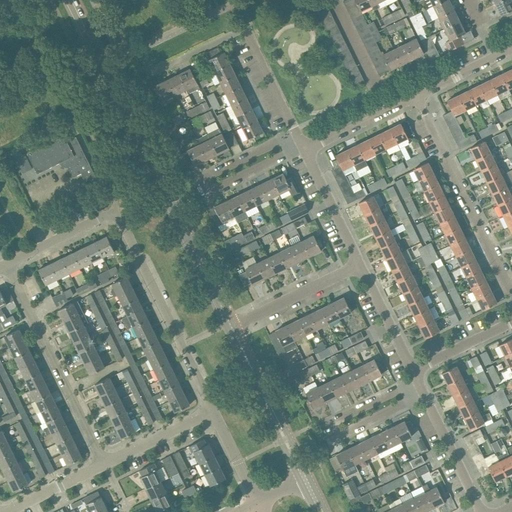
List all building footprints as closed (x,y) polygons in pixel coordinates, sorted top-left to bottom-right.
[(354,0),(356,3),(359,8),(360,11),(372,5),(369,0),(354,0)] [(383,0),(369,0),(372,5),(374,10),(379,8),(377,3),(383,0)] [(448,0),(446,0),(433,6),(439,18),(454,10),(452,5),(451,5),(448,0)] [(511,10),(511,3),(510,0),(502,0),(495,3),(501,16),(511,10)] [(356,3),(346,8),(349,13),(359,8),(356,3)] [(411,3),(404,7),(408,15),(415,12),(411,3)] [(362,14),(360,11),(359,8),(349,13),(351,19),(362,14)] [(321,20),(331,15),(329,9),(318,14),(321,20)] [(390,14),(393,21),(402,17),(399,10),(390,14)] [(439,18),(445,29),(460,22),(456,15),(457,15),(454,10),(439,18)] [(354,24),(364,19),(362,14),(351,19),(354,24)] [(385,25),(393,21),(390,14),(382,18),(385,25)] [(324,25),(334,20),(331,15),(321,20),(324,25)] [(411,21),(415,29),(422,26),(418,18),(411,21)] [(367,25),(364,19),(354,24),(357,30),(367,25)] [(403,19),(395,23),(398,30),(407,26),(403,19)] [(326,31),(337,26),(334,20),(324,25),(326,31)] [(370,30),(371,33),(378,30),(373,22),(367,25),(370,30)] [(460,36),(466,33),(463,28),(460,22),(445,29),(450,41),(445,43),(449,51),(464,44),(460,36)] [(398,30),(395,23),(386,27),(390,34),(398,30)] [(360,36),(370,30),(367,25),(357,30),(360,36)] [(337,26),(326,31),(329,37),(340,31),(337,26)] [(422,26),(415,29),(419,38),(426,34),(422,26)] [(360,36),(362,41),(373,36),(371,33),(370,30),(360,36)] [(373,36),(375,42),(376,42),(382,39),(378,30),(371,33),(373,36)] [(332,42),(342,37),(340,31),(329,37),(332,42)] [(375,42),(373,36),(362,41),(365,47),(375,42)] [(439,56),(430,36),(421,41),(431,60),(439,56)] [(345,43),(342,37),(332,42),(335,48),(345,43)] [(405,44),(412,59),(418,56),(419,56),(424,54),(424,53),(417,39),(405,44)] [(365,47),(368,52),(378,47),(376,42),(365,47)] [(337,53),(348,48),(345,43),(335,48),(337,53)] [(405,44),(394,50),(401,65),(406,63),(406,62),(412,59),(405,44)] [(215,71),(230,64),(228,59),(227,59),(224,53),(225,53),(224,52),(221,54),(218,47),(206,53),(215,71)] [(370,58),(381,53),(378,47),(368,52),(370,58)] [(340,59),(351,54),(348,48),(337,53),(340,59)] [(386,64),(389,70),(390,70),(396,67),(396,68),(401,65),(394,50),(382,55),(384,58),(386,64)] [(370,58),(373,64),(384,58),(382,55),(381,53),(370,58)] [(340,59),(343,65),(353,59),(351,54),(340,59)] [(384,58),(373,64),(376,69),(386,64),(384,58)] [(356,65),(353,59),(343,65),(346,70),(356,65)] [(191,63),(199,79),(205,76),(201,67),(199,68),(195,60),(191,63)] [(215,71),(220,82),(235,75),(232,69),(233,69),(230,64),(215,71)] [(389,70),(386,64),(376,69),(379,75),(389,70)] [(348,76),(359,71),(356,65),(346,70),(348,76)] [(185,71),(178,74),(188,94),(200,88),(190,69),(190,68),(184,71),(185,71)] [(511,69),(501,74),(508,89),(511,87),(511,69)] [(362,76),(359,71),(348,76),(351,81),(362,76)] [(188,94),(178,74),(172,78),(172,77),(167,80),(175,96),(186,90),(188,94)] [(490,80),(498,94),(508,89),(501,74),(490,80)] [(235,75),(220,82),(226,94),(241,86),(239,81),(238,81),(235,75)] [(205,76),(199,79),(203,88),(209,84),(205,76)] [(362,76),(351,81),(354,87),(364,82),(362,76)] [(163,101),(175,96),(167,80),(162,82),(162,83),(156,85),(155,86),(156,86),(163,101)] [(480,85),(487,99),(498,94),(490,80),(480,85)] [(487,99),(480,85),(469,90),(476,105),(487,99)] [(226,94),(231,105),(246,98),(243,92),(244,91),(241,86),(226,94)] [(469,90),(458,95),(465,110),(476,105),(469,90)] [(210,102),(216,99),(213,93),(207,96),(210,102)] [(447,101),(452,111),(454,115),(465,110),(458,95),(447,101)] [(231,105),(237,117),(252,109),(250,104),(249,104),(246,98),(231,105)] [(216,99),(210,102),(214,110),(220,107),(216,99)] [(206,102),(195,108),(198,114),(209,108),(206,102)] [(506,111),(509,119),(511,117),(511,103),(511,102),(503,106),(506,111)] [(189,118),(198,114),(195,108),(186,112),(189,118)] [(237,117),(242,128),(257,120),(254,114),(255,114),(252,109),(237,117)] [(199,117),(202,123),(214,118),(211,111),(199,117)] [(455,117),(454,115),(452,111),(443,116),(445,121),(455,117)] [(506,111),(497,116),(501,123),(509,119),(506,111)] [(217,116),(221,124),(227,121),(223,113),(217,116)] [(183,121),(180,115),(172,119),(175,125),(183,121)] [(194,127),(202,123),(199,117),(191,121),(194,127)] [(448,127),(458,122),(455,117),(445,121),(448,127)] [(263,132),(264,132),(261,126),(261,127),(257,120),(242,128),(248,139),(263,132)] [(218,121),(207,126),(209,132),(220,127),(218,121)] [(221,124),(225,133),(231,129),(227,121),(221,124)] [(451,132),(460,128),(458,122),(448,127),(451,132)] [(487,128),(491,134),(501,129),(498,123),(495,125),(495,124),(487,128)] [(401,124),(390,129),(397,143),(408,138),(401,124)] [(182,137),(177,126),(168,130),(174,141),(182,137)] [(207,134),(217,154),(224,151),(224,152),(230,149),(229,148),(229,149),(219,128),(207,134)] [(463,133),(460,128),(451,132),(454,138),(463,133)] [(491,134),(487,128),(478,132),(482,139),(491,134)] [(379,134),(386,149),(397,143),(390,129),(379,134)] [(509,140),(504,131),(497,135),(502,143),(509,140)] [(238,144),(233,133),(226,136),(232,147),(238,144)] [(466,139),(465,138),(463,133),(454,138),(456,144),(466,139)] [(196,140),(199,145),(206,160),(211,158),(211,157),(217,154),(207,134),(196,140)] [(375,154),(386,149),(379,134),(368,140),(375,154)] [(465,138),(466,139),(469,145),(477,141),(474,134),(465,138)] [(66,167),(67,166),(73,178),(81,173),(85,182),(95,177),(91,168),(76,137),(67,142),(64,135),(27,153),(37,174),(60,163),(61,164),(66,167)] [(469,145),(466,139),(456,144),(459,149),(469,145)] [(364,159),(375,154),(368,140),(357,145),(364,159)] [(470,148),(476,160),(490,153),(485,141),(470,148)] [(503,146),(508,158),(511,155),(511,146),(510,143),(503,146)] [(206,160),(199,145),(187,151),(194,166),(195,165),(201,162),(201,163),(206,160)] [(347,150),(354,165),(364,159),(357,145),(347,150)] [(343,170),(354,165),(347,150),(336,156),(341,166),(343,170)] [(426,159),(423,152),(419,155),(405,161),(409,167),(426,159)] [(481,171),(496,164),(490,153),(476,160),(481,171)] [(32,169),(25,154),(15,159),(23,174),(32,169)] [(395,166),(398,173),(406,169),(403,162),(395,166)] [(419,180),(433,173),(428,162),(414,169),(419,180)] [(496,164),(481,171),(487,182),(501,175),(505,172),(502,167),(498,169),(496,164)] [(334,176),(343,171),(343,170),(341,166),(331,170),(334,176)] [(389,177),(398,173),(395,166),(386,171),(389,177)] [(337,182),(346,177),(343,171),(334,176),(337,182)] [(271,179),(279,194),(282,193),(289,189),(292,196),(299,192),(292,177),(286,180),(283,174),(284,174),(283,173),(282,174),(277,177),(276,176),(271,179)] [(424,191),(439,184),(433,173),(419,180),(424,191)] [(507,186),(501,175),(487,182),(492,194),(507,186)] [(339,187),(349,183),(346,177),(337,182),(339,187)] [(376,182),(379,189),(388,185),(384,178),(376,182)] [(395,181),(399,190),(406,187),(402,178),(395,181)] [(268,199),(279,194),(271,179),(266,181),(267,181),(260,185),(268,199)] [(371,193),(379,189),(376,182),(367,186),(371,193)] [(342,193),(352,188),(349,183),(339,187),(342,193)] [(429,202),(444,195),(439,184),(424,191),(429,202)] [(249,190),(256,205),(268,199),(260,185),(254,188),(254,187),(249,190)] [(386,189),(392,201),(399,198),(393,186),(386,189)] [(492,194),(498,205),(511,197),(507,186),(492,194)] [(405,201),(411,198),(406,187),(399,190),(405,201)] [(354,194),(354,193),(352,188),(342,193),(345,198),(354,194)] [(354,193),(354,194),(357,199),(365,195),(362,189),(354,193)] [(245,211),(256,205),(249,190),(244,192),(244,193),(238,196),(245,211)] [(357,199),(354,194),(345,198),(347,204),(357,199)] [(435,213),(449,206),(444,195),(429,202),(435,213)] [(234,216),(245,211),(238,196),(231,199),(231,198),(226,201),(234,216)] [(364,214),(379,207),(373,196),(359,203),(364,214)] [(511,197),(498,205),(503,216),(511,211),(511,197)] [(399,198),(392,201),(397,212),(404,209),(399,198)] [(410,212),(417,208),(411,198),(405,201),(410,212)] [(223,221),(234,216),(226,201),(221,203),(221,204),(215,207),(215,206),(214,207),(218,214),(213,217),(217,226),(224,223),(223,221)] [(305,205),(288,213),(292,220),(309,212),(305,205)] [(440,224),(454,217),(449,206),(435,213),(440,224)] [(384,219),(379,207),(364,214),(370,226),(384,219)] [(413,219),(420,216),(417,208),(410,212),(413,219)] [(403,223),(410,220),(404,209),(397,212),(403,223)] [(511,211),(503,216),(509,227),(511,225),(511,211)] [(283,224),(292,220),(288,213),(280,218),(283,224)] [(305,217),(293,223),(296,229),(308,223),(305,217)] [(460,227),(454,217),(440,224),(445,234),(460,227)] [(375,237),(390,230),(384,219),(370,226),(375,237)] [(274,220),(266,224),(269,231),(278,227),(274,220)] [(410,220),(403,223),(408,235),(415,231),(410,220)] [(420,233),(427,230),(423,222),(416,225),(420,233)] [(296,229),(293,223),(285,227),(288,233),(296,229)] [(269,231),(266,224),(257,229),(261,235),(269,231)] [(451,245),(465,238),(460,227),(445,234),(451,245)] [(279,230),(270,234),(274,240),(282,236),(279,230)] [(375,237),(381,248),(401,238),(398,233),(393,236),(390,230),(375,237)] [(431,239),(427,230),(420,233),(424,242),(431,239)] [(243,236),(246,242),(255,238),(252,231),(243,236)] [(419,240),(415,231),(408,235),(412,243),(419,240)] [(274,240),(270,234),(262,238),(265,244),(274,240)] [(107,236),(95,242),(103,257),(114,251),(107,236)] [(238,246),(246,242),(243,236),(235,240),(238,246)] [(314,236),(302,241),(310,257),(315,254),(314,254),(320,251),(321,251),(321,250),(314,236)] [(231,238),(223,241),(229,252),(236,249),(231,238)] [(401,238),(381,248),(386,259),(401,252),(395,241),(401,239),(401,238)] [(470,249),(465,238),(451,245),(456,256),(470,249)] [(248,245),(251,251),(259,247),(256,241),(248,245)] [(310,257),(302,241),(291,247),(298,262),(304,259),(310,257)] [(103,257),(95,242),(84,247),(91,262),(103,257)] [(427,253),(429,256),(436,252),(431,242),(424,246),(427,253)] [(421,256),(427,253),(424,246),(422,247),(420,243),(416,245),(420,255),(421,256)] [(243,255),(251,251),(248,245),(239,249),(243,255)] [(73,253),(80,268),(91,262),(84,247),(73,253)] [(298,262),(291,247),(279,252),(287,268),(292,265),(298,262)] [(461,267),(476,260),(470,249),(456,256),(461,267)] [(279,252),(268,258),(275,273),(282,270),(287,268),(279,252)] [(386,259),(392,271),(406,264),(401,252),(386,259)] [(436,252),(429,256),(432,263),(434,262),(436,266),(442,263),(440,258),(439,259),(436,252)] [(62,258),(69,274),(80,268),(73,253),(62,258)] [(432,265),(431,263),(432,263),(429,256),(427,253),(421,256),(425,265),(426,268),(432,265)] [(50,264),(58,279),(69,274),(62,258),(50,264)] [(275,273),(268,258),(257,263),(264,279),(269,276),(275,273)] [(481,271),(476,260),(461,267),(466,278),(481,271)] [(264,279),(257,263),(245,269),(252,284),(253,284),(259,281),(264,279)] [(436,266),(441,277),(448,273),(444,264),(443,265),(442,263),(436,266)] [(58,279),(50,264),(38,270),(46,285),(58,279)] [(406,264),(392,271),(397,282),(412,275),(406,264)] [(115,266),(109,270),(112,277),(119,273),(115,266)] [(433,268),(426,271),(430,280),(437,276),(433,268)] [(98,275),(102,284),(109,281),(108,278),(112,277),(111,276),(109,270),(98,275)] [(472,288),(486,281),(481,271),(466,278),(472,288)] [(441,277),(446,287),(454,284),(454,283),(453,282),(448,273),(441,277)] [(397,282),(403,293),(417,286),(412,275),(397,282)] [(436,291),(443,288),(437,276),(430,280),(434,289),(435,288),(436,291)] [(113,297),(132,288),(127,277),(112,284),(114,289),(111,291),(113,297)] [(94,280),(87,283),(90,290),(97,286),(94,280)] [(477,299),(491,292),(486,281),(472,288),(477,299)] [(79,295),(90,290),(87,283),(76,289),(79,295)] [(454,284),(446,287),(452,298),(459,295),(455,286),(454,284)] [(417,286),(403,293),(408,304),(423,297),(417,286)] [(0,318),(2,322),(4,321),(12,318),(10,313),(4,315),(4,313),(0,307),(14,301),(7,287),(0,291),(0,290),(0,318)] [(117,295),(123,305),(137,298),(132,288),(113,297),(114,297),(117,295)] [(441,302),(448,299),(443,288),(436,291),(438,293),(437,294),(441,302)] [(64,292),(68,301),(67,299),(74,295),(71,289),(64,292)] [(94,293),(99,304),(105,301),(100,290),(94,293)] [(56,307),(68,301),(64,292),(52,298),(56,307)] [(497,303),(491,292),(477,299),(482,310),(497,303)] [(85,297),(91,308),(95,305),(90,295),(85,297)] [(457,309),(464,306),(459,295),(452,298),(456,307),(457,309)] [(332,302),(340,318),(351,312),(344,297),(343,297),(337,300),(332,302)] [(423,297),(408,304),(414,316),(428,309),(423,297)] [(119,313),(122,319),(142,309),(137,298),(123,305),(125,310),(119,313)] [(448,299),(441,302),(438,304),(442,313),(444,311),(446,314),(453,310),(448,299)] [(58,310),(64,321),(83,312),(78,301),(58,310)] [(99,304),(105,314),(110,311),(105,301),(99,304)] [(327,305),(321,308),(328,324),(340,318),(332,302),(327,305)] [(96,318),(101,316),(95,305),(91,308),(96,318)] [(463,320),(469,317),(464,306),(457,309),(463,320)] [(328,324),(321,308),(314,312),(314,311),(309,314),(320,335),(317,329),(328,324)] [(148,320),(142,309),(122,319),(127,330),(133,327),(148,320)] [(414,316),(419,327),(434,320),(428,309),(414,316)] [(110,311),(105,314),(110,325),(115,322),(110,311)] [(83,312),(64,321),(69,332),(84,324),(88,322),(83,312)] [(320,335),(309,314),(304,316),(304,317),(298,320),(306,335),(308,340),(320,335)] [(458,322),(454,314),(447,317),(451,325),(458,322)] [(106,327),(101,316),(96,318),(101,329),(106,327)] [(13,317),(2,322),(5,328),(16,323),(13,317)] [(133,327),(138,337),(153,330),(148,320),(133,327)] [(294,340),(306,335),(298,320),(292,323),(292,322),(286,325),(294,340)] [(434,320),(419,327),(425,338),(440,331),(434,320)] [(115,322),(110,325),(115,336),(121,333),(115,322)] [(84,324),(69,332),(74,342),(89,335),(84,324)] [(286,352),(297,346),(294,340),(286,325),(281,327),(282,328),(276,331),(276,330),(275,331),(286,352)] [(106,340),(111,338),(106,327),(101,329),(103,334),(101,335),(104,341),(106,340)] [(10,347),(24,340),(19,329),(5,336),(10,347)] [(138,337),(143,348),(158,341),(153,330),(138,337)] [(361,332),(349,337),(353,344),(364,338),(361,332)] [(121,333),(115,336),(120,346),(126,344),(121,333)] [(74,342),(79,353),(94,346),(89,335),(74,342)] [(344,348),(353,344),(349,337),(341,342),(344,348)] [(112,351),(116,348),(111,338),(106,340),(112,351)] [(505,356),(511,352),(511,338),(499,345),(505,356)] [(30,351),(24,340),(10,347),(4,350),(10,361),(15,358),(30,351)] [(143,348),(149,359),(163,352),(158,341),(143,348)] [(330,355),(326,348),(323,341),(315,345),(317,347),(313,349),(318,360),(321,359),(330,355)] [(365,341),(354,347),(357,353),(368,347),(365,341)] [(120,346),(126,357),(131,354),(126,344),(120,346)] [(326,348),(330,355),(338,351),(335,344),(326,348)] [(489,352),(498,350),(496,344),(487,346),(489,352)] [(85,364),(99,356),(94,346),(79,353),(85,364)] [(357,353),(354,347),(345,351),(348,357),(357,353)] [(122,359),(116,348),(112,351),(117,361),(122,359)] [(20,369),(35,362),(30,351),(15,358),(20,369)] [(479,354),(484,363),(491,360),(487,351),(479,354)] [(154,369),(168,362),(163,352),(149,359),(154,369)] [(339,353),(331,358),(334,364),(343,360),(339,353)] [(131,354),(126,357),(131,367),(136,365),(131,354)] [(312,355),(304,360),(307,366),(316,362),(312,355)] [(105,367),(99,356),(85,364),(90,375),(105,367)] [(469,360),(473,368),(480,365),(477,356),(469,360)] [(326,368),(334,364),(331,358),(323,362),(326,368)] [(363,365),(370,381),(375,378),(381,375),(382,375),(382,374),(374,359),(363,365)] [(299,370),(307,366),(304,360),(295,364),(299,370)] [(26,379),(40,372),(35,362),(20,369),(26,379)] [(174,373),(168,362),(154,369),(159,380),(174,373)] [(131,367),(136,378),(141,376),(136,365),(131,367)] [(317,365),(308,369),(312,375),(320,371),(317,365)] [(370,381),(363,365),(351,371),(359,386),(365,383),(370,381)] [(490,376),(497,373),(493,365),(486,368),(490,376)] [(442,373),(448,385),(462,377),(456,366),(442,373)] [(128,382),(133,380),(128,369),(123,372),(128,382)] [(303,379),(312,375),(308,369),(300,373),(303,379)] [(476,374),(481,382),(487,379),(483,370),(476,374)] [(351,371),(340,376),(348,392),(353,389),(359,386),(351,371)] [(26,379),(31,390),(45,383),(40,372),(26,379)] [(159,380),(164,391),(179,384),(174,373),(159,380)] [(497,373),(490,376),(495,385),(502,382),(497,373)] [(7,388),(12,386),(7,375),(2,378),(7,388)] [(136,378),(141,389),(146,386),(141,376),(136,378)] [(348,392),(340,376),(329,382),(336,397),(342,394),(343,394),(348,392)] [(448,385),(453,396),(468,389),(462,377),(448,385)] [(95,385),(100,396),(115,389),(109,378),(95,385)] [(492,387),(487,379),(481,382),(485,391),(492,387)] [(128,382),(133,393),(138,390),(133,380),(128,382)] [(336,397),(329,382),(317,387),(325,403),(330,400),(336,397)] [(31,403),(36,401),(50,394),(45,383),(31,390),(26,392),(31,403)] [(180,396),(184,394),(179,384),(164,391),(170,401),(180,396)] [(18,396),(12,386),(7,388),(13,399),(18,396)] [(146,386),(141,389),(147,399),(152,397),(146,386)] [(320,405),(325,403),(317,387),(306,393),(313,408),(314,408),(320,405)] [(494,392),(498,399),(506,396),(502,388),(494,392)] [(105,406),(120,399),(115,389),(100,396),(105,406)] [(453,396),(459,407),(473,400),(468,389),(453,396)] [(0,392),(0,394),(4,403),(9,401),(4,390),(0,392)] [(138,403),(143,401),(138,390),(133,393),(138,403)] [(499,401),(498,399),(494,392),(489,395),(493,404),(499,401)] [(498,399),(499,401),(503,409),(511,405),(508,399),(511,397),(511,392),(506,396),(498,399)] [(157,408),(154,401),(162,397),(160,393),(152,397),(147,399),(152,410),(157,408)] [(56,404),(50,394),(36,401),(41,411),(56,404)] [(184,394),(180,396),(170,401),(175,412),(189,405),(184,394)] [(18,396),(13,399),(18,410),(23,407),(18,396)] [(111,417),(125,410),(120,399),(105,406),(111,417)] [(473,400),(459,407),(464,418),(479,411),(473,400)] [(9,401),(4,403),(9,414),(14,411),(9,401)] [(144,416),(149,414),(143,401),(138,403),(144,416)] [(503,409),(499,401),(493,404),(497,412),(503,409)] [(47,422),(61,415),(56,404),(41,411),(47,422)] [(23,420),(28,418),(23,407),(18,410),(23,420)] [(157,408),(152,410),(157,421),(162,418),(157,408)] [(130,421),(125,410),(111,417),(116,428),(130,421)] [(17,416),(14,411),(9,414),(2,417),(4,422),(17,416)] [(481,416),(479,411),(464,418),(470,430),(484,423),(492,419),(489,412),(481,416)] [(149,414),(144,416),(149,425),(154,422),(149,414)] [(61,415),(47,422),(49,426),(43,429),(47,435),(52,433),(66,426),(61,415)] [(33,428),(28,418),(23,420),(28,431),(33,428)] [(502,418),(493,423),(497,429),(505,425),(502,418)] [(398,424),(393,426),(400,442),(412,436),(409,430),(413,428),(410,420),(405,423),(405,421),(404,421),(398,424)] [(136,431),(130,421),(116,428),(121,438),(136,431)] [(20,435),(25,433),(20,422),(15,424),(20,435)] [(497,429),(493,423),(485,427),(488,434),(497,429)] [(52,433),(57,443),(71,436),(66,426),(52,433)] [(389,447),(400,442),(393,426),(388,429),(381,432),(389,447)] [(34,441),(39,439),(33,428),(28,431),(34,441)] [(471,433),(475,439),(475,440),(483,436),(480,429),(471,433)] [(370,437),(378,453),(389,447),(381,432),(375,435),(370,437)] [(25,446),(30,443),(25,433),(20,435),(25,446)] [(465,444),(475,439),(471,433),(462,438),(465,444)] [(57,443),(62,454),(77,447),(71,436),(57,443)] [(359,443),(366,459),(378,453),(370,437),(365,440),(359,443)] [(44,450),(39,439),(34,441),(39,452),(44,450)] [(194,452),(199,463),(214,456),(208,444),(207,445),(204,439),(189,446),(192,453),(194,452)] [(477,445),(475,440),(475,439),(465,444),(468,449),(477,445)] [(0,458),(12,452),(7,441),(0,444),(0,458)] [(35,454),(30,443),(25,446),(30,456),(35,454)] [(355,464),(366,459),(359,443),(353,447),(352,446),(347,449),(355,464)] [(470,455),(480,450),(477,445),(468,449),(470,455)] [(82,458),(77,447),(62,454),(67,465),(82,458)] [(343,470),(355,464),(347,449),(342,451),(342,452),(337,454),(336,455),(343,470)] [(44,463),(49,460),(44,450),(39,452),(44,463)] [(483,456),(480,450),(470,455),(473,460),(483,456)] [(173,454),(181,472),(188,469),(179,451),(173,454)] [(0,463),(3,470),(17,463),(12,452),(0,458),(0,463)] [(499,462),(506,476),(511,472),(511,460),(510,456),(507,452),(497,457),(499,462)] [(30,456),(36,467),(41,465),(35,454),(30,456)] [(171,477),(179,473),(170,456),(162,460),(171,477)] [(199,463),(205,474),(220,467),(214,456),(199,463)] [(421,456),(410,461),(413,468),(424,462),(421,456)] [(476,466),(486,461),(483,456),(473,460),(476,466)] [(49,460),(44,463),(49,474),(54,471),(49,460)] [(413,468),(410,461),(401,466),(404,472),(413,468)] [(479,471),(488,467),(486,461),(476,466),(479,471)] [(499,462),(488,467),(491,473),(495,481),(506,476),(499,462)] [(8,480),(23,473),(17,463),(3,470),(8,480)] [(140,478),(146,489),(161,482),(155,471),(157,470),(154,464),(139,471),(142,477),(140,478)] [(41,465),(36,467),(41,478),(46,475),(41,465)] [(426,465),(414,471),(417,477),(429,471),(426,465)] [(220,467),(205,474),(211,486),(226,478),(220,467)] [(491,473),(488,467),(479,471),(481,477),(491,473)] [(387,473),(390,479),(399,475),(395,468),(387,473)] [(191,475),(188,469),(181,472),(185,478),(191,475)] [(409,481),(417,477),(414,471),(406,475),(409,481)] [(28,484),(23,473),(8,480),(14,491),(22,487),(28,484)] [(182,480),(179,473),(171,477),(172,476),(176,483),(182,480)] [(382,483),(390,479),(387,473),(379,477),(382,483)] [(392,482),(395,488),(403,484),(400,478),(392,482)] [(359,494),(368,490),(364,484),(357,487),(353,479),(342,484),(349,499),(359,494)] [(364,484),(368,490),(376,486),(373,479),(364,484)] [(161,482),(146,489),(151,501),(166,493),(161,482)] [(386,492),(395,488),(392,482),(383,486),(386,492)] [(425,493),(433,508),(438,506),(438,505),(443,502),(444,503),(444,502),(437,487),(430,490),(427,484),(422,486),(425,493)] [(188,488),(191,495),(197,492),(194,485),(188,488)] [(185,498),(191,495),(188,488),(182,491),(185,498)] [(369,493),(372,499),(381,495),(377,489),(369,493)] [(83,498),(89,511),(100,511),(107,509),(101,497),(98,491),(83,498)] [(166,493),(151,501),(157,511),(172,505),(166,493)] [(372,499),(369,493),(361,497),(364,503),(372,499)] [(433,508),(425,493),(414,498),(420,511),(423,511),(427,510),(428,511),(433,508)] [(420,511),(414,498),(402,504),(406,511),(420,511)]
